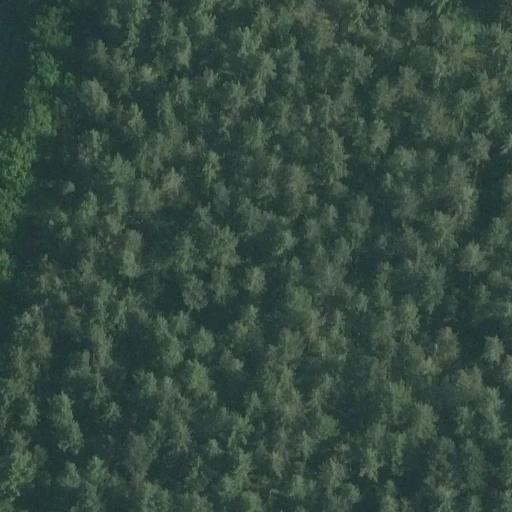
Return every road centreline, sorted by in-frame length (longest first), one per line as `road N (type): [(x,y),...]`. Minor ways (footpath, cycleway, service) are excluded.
road 1 (track): [(92,0),(0,314)]
road 2 (track): [(241,0),(511,62)]
